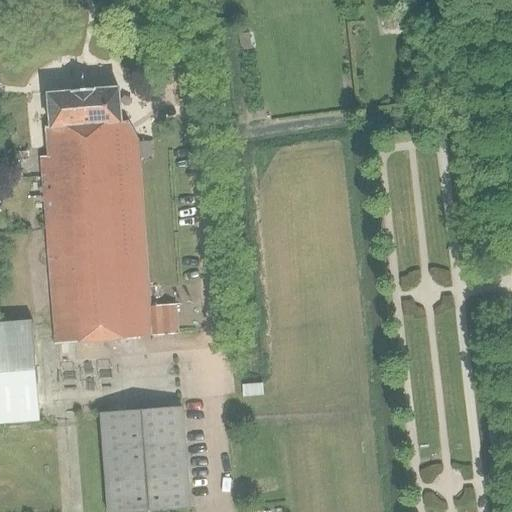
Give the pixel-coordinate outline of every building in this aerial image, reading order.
[(401,15),(381,18),(382,26),(384,26),(385,33),(404,30),(401,15)] [(249,34),(239,36),(242,51),(252,49),(249,34)] [(43,155),(49,233),(56,339),(180,330),(178,299),(152,301),(141,149),(154,148),(153,130),(140,131),(131,118),(123,118),(121,86),(49,91),(51,120),(52,124),(48,124),(50,154),(43,155)] [(33,318),(0,320),(0,420),(41,417),(33,318)] [(107,511),(155,511),(192,509),(184,407),(101,414),(107,511)]
